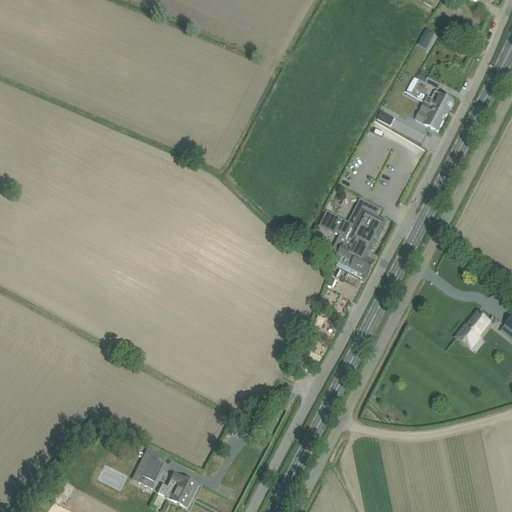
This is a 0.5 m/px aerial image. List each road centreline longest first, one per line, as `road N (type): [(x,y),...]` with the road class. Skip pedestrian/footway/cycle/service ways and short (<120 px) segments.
road 1 (unclassified): [(253,511),(509,0)]
road 2 (primary): [(273,511),(511,44)]
road 3 (unclassified): [(295,511),(511,90)]
